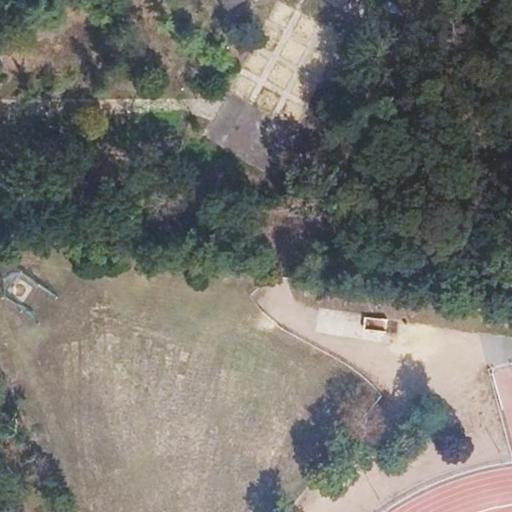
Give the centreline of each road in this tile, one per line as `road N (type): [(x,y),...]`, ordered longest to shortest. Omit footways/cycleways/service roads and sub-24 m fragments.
road 1 (track): [(0,192),(511,276)]
road 2 (residential): [(293,241),(424,0)]
